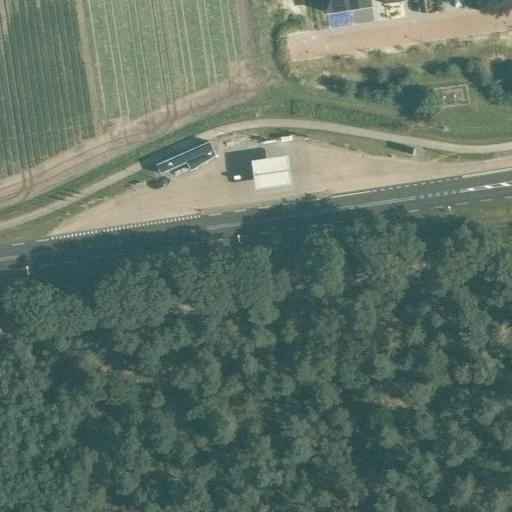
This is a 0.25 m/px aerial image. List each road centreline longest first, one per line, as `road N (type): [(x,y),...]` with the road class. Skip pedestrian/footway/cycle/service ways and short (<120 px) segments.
road 1 (primary): [(0,259),(511,183)]
road 2 (residential): [(318,49),(511,20)]
